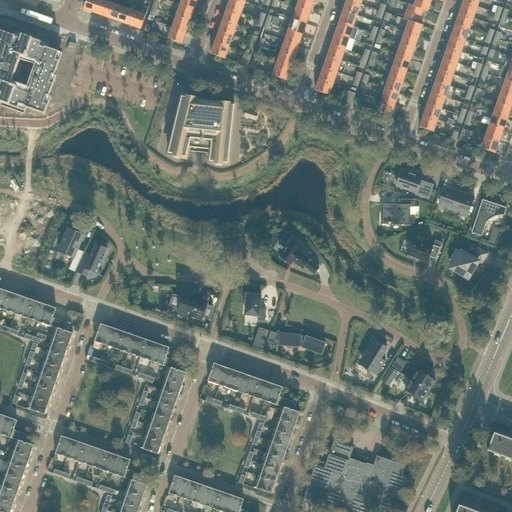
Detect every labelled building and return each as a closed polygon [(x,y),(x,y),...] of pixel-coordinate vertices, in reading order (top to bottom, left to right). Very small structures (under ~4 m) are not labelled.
[(99,0),(87,0),(84,9),(95,13),(99,0)] [(107,17),(112,3),(103,0),(99,0),(95,13),(107,17)] [(194,10),(197,0),(182,0),(181,5),(194,10)] [(241,13),(245,2),(239,0),(230,0),(227,8),(241,13)] [(268,10),(271,0),(265,0),(263,8),(268,10)] [(311,12),(315,1),(312,0),(299,0),(297,7),(311,12)] [(358,16),(362,4),(348,0),(347,0),(343,11),(358,16)] [(392,12),(396,0),(390,0),(387,10),(392,12)] [(428,11),(431,0),(416,0),(414,6),(424,10),(428,11)] [(474,18),(478,7),(464,2),(460,13),(474,18)] [(118,21),(123,7),(112,3),(107,17),(118,21)] [(414,6),(409,4),(405,17),(419,22),(421,17),(424,10),(414,6)] [(190,21),(194,10),(181,5),(177,16),(190,21)] [(129,25),(134,11),(123,7),(118,21),(129,25)] [(307,24),(311,12),(297,7),(293,19),(307,24)] [(237,25),(241,13),(227,8),(223,20),(237,25)] [(141,29),(146,15),(134,11),(129,25),(141,29)] [(354,27),(358,16),(343,11),(339,22),(354,27)] [(470,30),(474,18),(460,13),(456,25),(470,30)] [(187,32),(190,21),(177,16),(173,28),(187,32)] [(303,35),(307,24),(293,19),(289,30),(303,35)] [(423,25),(418,24),(404,19),(404,20),(409,21),(405,32),(419,37),(423,25)] [(233,36),(237,25),(223,20),(219,31),(233,36)] [(358,29),(354,27),(339,22),(335,33),(350,38),(354,40),(358,29)] [(466,41),(470,30),(456,25),(452,36),(466,41)] [(183,44),(187,32),(173,28),(168,39),(183,44)] [(15,36),(0,30),(0,101),(1,102),(4,103),(18,108),(20,103),(25,105),(24,106),(45,114),(48,105),(44,103),(47,95),(49,96),(54,84),(50,82),(52,74),(55,75),(60,61),(55,60),(56,59),(58,53),(59,51),(45,47),(45,48),(40,47),(42,41),(27,36),(24,35),(22,35),(16,32),(15,36)] [(299,46),(303,35),(289,30),(285,41),(299,46)] [(230,47),(233,36),(219,31),(215,42),(230,47)] [(415,49),(419,37),(405,32),(401,44),(415,49)] [(346,50),(350,38),(335,33),(332,45),(346,50)] [(462,52),(466,41),(452,36),(448,47),(462,52)] [(295,57),(299,46),(285,41),(281,53),(295,57)] [(77,45),(76,44),(70,42),(68,49),(74,52),(77,45)] [(225,59),(230,47),(215,42),(211,54),(225,59)] [(411,60),(415,49),(401,44),(397,55),(411,60)] [(342,61),(346,50),(332,45),(328,56),(342,61)] [(458,64),(462,52),(448,47),(444,59),(458,64)] [(291,69),(295,57),(281,53),(277,64),(291,69)] [(248,66),(251,57),(244,55),(241,64),(248,66)] [(407,71),(411,60),(397,55),(393,66),(407,71)] [(338,72),(342,61),(328,56),(324,67),(338,72)] [(454,75),(458,64),(444,59),(440,70),(454,75)] [(287,80),(291,69),(277,64),(273,75),(287,80)] [(403,82),(407,71),(393,66),(389,78),(403,82)] [(334,84),(338,72),(324,67),(320,79),(334,84)] [(450,86),(454,75),(440,70),(436,81),(450,86)] [(399,94),(403,82),(389,78),(385,89),(399,94)] [(330,95),(334,84),(320,79),(316,90),(330,95)] [(511,95),(511,82),(505,80),(501,92),(511,95)] [(446,97),(450,86),(436,81),(432,93),(446,97)] [(395,105),(399,94),(385,89),(381,100),(395,105)] [(352,103),(355,94),(349,91),(345,101),(352,103)] [(511,108),(511,106),(511,95),(501,92),(497,103),(511,108)] [(442,109),(446,97),(432,93),(428,104),(442,109)] [(196,97),(188,95),(187,97),(182,96),(179,110),(177,110),(175,118),(177,118),(174,131),(172,131),(170,139),(172,139),(168,153),(174,154),(173,156),(181,158),(181,156),(187,158),(188,151),(189,147),(211,149),(211,153),(210,161),(215,162),(215,164),(223,165),(223,163),(228,163),(230,149),(232,149),(233,141),(231,141),(232,127),(234,128),(235,120),(233,119),(235,105),(229,104),(230,102),(221,102),(221,103),(204,102),(205,101),(201,101),(200,101),(200,100),(195,99),(196,97)] [(391,117),(395,105),(381,100),(377,112),(391,117)] [(507,119),(511,108),(497,103),(493,114),(507,119)] [(438,120),(442,109),(428,104),(424,115),(438,120)] [(246,110),(244,116),(256,120),(258,114),(246,110)] [(504,130),(507,119),(493,114),(489,125),(504,130)] [(434,132),(438,120),(424,115),(420,127),(434,132)] [(500,142),(504,130),(489,125),(485,137),(500,142)] [(496,153),(500,142),(485,137),(482,148),(496,153)] [(402,171),(397,186),(416,193),(415,194),(429,199),(433,185),(423,182),(421,181),(422,178),(402,171)] [(446,187),(440,205),(448,208),(447,211),(453,213),(460,192),(446,187)] [(460,192),(453,213),(460,215),(461,212),(468,215),(475,197),(460,192)] [(414,206),(414,200),(410,200),(400,200),(400,206),(382,206),(382,223),(410,224),(410,206),(414,206)] [(507,208),(497,204),(493,203),(483,200),(472,232),(482,236),(486,223),(489,220),(491,218),(495,217),(498,216),(501,215),(504,215),(507,208)] [(68,229),(59,251),(74,258),(69,269),(76,272),(84,252),(78,249),(83,238),(76,234),(76,232),(68,229)] [(433,248),(412,241),(407,254),(416,258),(417,258),(419,258),(419,259),(428,262),(430,257),(436,259),(440,247),(434,245),(433,248)] [(318,268),(309,261),(309,260),(299,252),(301,249),(290,242),(279,257),(290,265),(292,262),(303,269),(304,267),(314,274),(318,268)] [(85,253),(77,273),(88,278),(92,267),(99,270),(107,250),(95,245),(91,255),(85,253)] [(472,258),(462,251),(452,269),(468,279),(478,261),(483,264),(488,253),(478,247),(472,258)] [(0,308),(5,310),(11,292),(0,288),(0,308)] [(481,299),(484,293),(477,290),(474,296),(481,299)] [(16,314),(22,296),(11,292),(5,310),(16,314)] [(174,295),(170,306),(180,309),(179,311),(202,319),(207,304),(206,304),(208,299),(199,296),(198,301),(184,296),(183,298),(174,295)] [(265,321),(266,309),(260,309),(261,296),(247,295),(245,315),(258,316),(258,320),(265,321)] [(28,318),(34,300),(22,296),(16,314),(28,318)] [(39,322),(45,304),(34,300),(28,318),(39,322)] [(56,308),(45,304),(39,322),(50,326),(58,329),(61,320),(53,318),(56,308)] [(67,331),(70,324),(61,320),(58,329),(54,340),(69,345),(73,333),(67,331)] [(113,328),(102,324),(101,324),(95,341),(107,346),(113,328)] [(118,350),(124,332),(113,328),(107,346),(118,350)] [(277,333),(271,331),(267,341),(274,343),(277,344),(280,344),(280,345),(300,346),(303,347),(322,354),(325,343),(306,337),(304,336),(301,336),(301,335),(281,334),(277,334),(277,333)] [(129,353),(136,336),(124,332),(118,350),(129,353)] [(141,357),(147,340),(136,336),(129,353),(141,357)] [(65,357),(69,345),(54,340),(50,351),(65,357)] [(152,361),(158,344),(147,340),(141,357),(152,361)] [(387,348),(374,340),(364,355),(368,357),(363,365),(377,375),(385,362),(380,359),(387,348)] [(167,357),(170,348),(158,344),(152,361),(172,368),(175,360),(167,357)] [(61,368),(65,357),(50,351),(46,363),(61,368)] [(398,358),(393,366),(399,370),(404,362),(398,358)] [(183,385),(187,373),(180,371),(183,363),(175,360),(172,368),(168,379),(183,385)] [(57,381),(61,368),(46,363),(42,375),(57,381)] [(226,367),(215,363),(214,363),(208,381),(220,385),(226,367)] [(231,389),(238,371),(226,367),(220,385),(231,389)] [(430,391),(436,381),(418,370),(412,380),(430,391)] [(243,393),(249,375),(238,371),(231,389),(243,393)] [(53,391),(57,381),(42,375),(38,386),(53,391)] [(254,397),(260,379),(249,375),(243,393),(254,397)] [(179,396),(183,385),(168,379),(164,391),(179,396)] [(265,401),(272,383),(260,379),(254,397),(265,401)] [(423,401),(430,391),(412,380),(405,389),(423,401)] [(283,387),(282,387),(272,383),(265,401),(277,405),(285,407),(288,400),(280,397),(283,387)] [(49,403),(53,391),(38,386),(34,398),(49,403)] [(175,408),(179,396),(164,391),(160,402),(175,408)] [(45,415),(49,403),(34,398),(30,409),(45,415)] [(294,410),(297,403),(288,400),(285,407),(281,419),(296,424),(300,412),(294,410)] [(171,419),(175,408),(160,402),(156,414),(171,419)] [(167,431),(171,419),(156,414),(152,425),(167,431)] [(14,430),(17,420),(6,416),(0,433),(0,434),(11,438),(19,441),(22,433),(14,430)] [(292,436),(296,424),(281,419),(277,430),(292,436)] [(163,442),(167,431),(152,425),(148,437),(163,442)] [(288,447),(292,436),(277,430),(273,442),(288,447)] [(511,459),(511,439),(495,432),(491,443),(488,450),(511,459)] [(28,443),(31,436),(22,433),(19,441),(15,452),(30,457),(34,445),(28,443)] [(68,458),(74,440),(62,436),(56,454),(68,458)] [(158,454),(163,442),(148,437),(143,449),(158,454)] [(79,462),(85,444),(74,440),(68,458),(79,462)] [(203,450),(205,443),(193,441),(191,448),(203,450)] [(353,447),(341,443),(334,441),(326,463),(317,460),(304,498),(337,509),(338,506),(351,511),(350,511),(366,511),(367,509),(375,511),(389,511),(393,502),(390,501),(395,488),(402,491),(407,476),(402,475),(406,465),(377,456),(373,467),(367,465),(367,464),(350,458),(353,447)] [(284,459),(288,447),(273,442),(269,453),(284,459)] [(90,466),(97,448),(85,444),(79,462),(90,466)] [(102,469),(108,452),(97,448),(90,466),(102,469)] [(26,469),(30,457),(15,452),(11,464),(26,469)] [(113,473),(119,456),(108,452),(102,469),(113,473)] [(280,470),(284,459),(269,453),(265,465),(280,470)] [(128,469),(131,460),(119,456),(113,473),(132,480),(133,480),(135,472),(128,469)] [(256,465),(257,463),(256,463),(256,461),(252,460),(250,466),(248,472),(252,474),(253,471),(254,472),(255,470),(254,469),(255,465),(256,465)] [(22,480),(26,469),(11,464),(7,475),(22,480)] [(276,482),(280,470),(265,465),(261,476),(276,482)] [(142,483),(144,475),(135,472),(133,480),(132,480),(128,492),(144,497),(148,485),(142,483)] [(18,492),(22,480),(7,475),(3,487),(18,492)] [(187,479),(175,475),(169,493),(181,497),(187,479)] [(272,494),(276,482),(261,476),(257,488),(272,494)] [(198,483),(187,479),(181,497),(192,501),(198,483)] [(210,487),(198,483),(192,501),(204,505),(210,487)] [(0,498),(14,503),(18,492),(3,487),(0,495),(0,498)] [(215,509),(221,491),(210,487),(204,505),(215,509)] [(223,511),(226,511),(233,495),(221,491),(215,509),(223,511)] [(140,508),(144,497),(128,492),(124,503),(140,508)] [(241,509),(244,499),(233,495),(226,511),(248,511),(249,511),(241,509)] [(0,511),(2,511),(11,511),(14,503),(0,498),(0,511)] [(138,511),(140,508),(124,503),(121,511),(138,511)]
